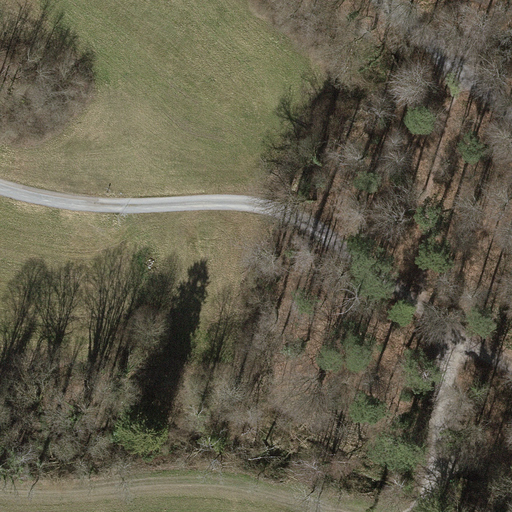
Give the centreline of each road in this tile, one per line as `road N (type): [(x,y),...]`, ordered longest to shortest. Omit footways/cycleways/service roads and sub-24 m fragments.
road 1 (track): [(511,365),(286,212),(210,203),(88,205),(0,181)]
road 2 (track): [(352,511),(283,494),(188,486),(0,496)]
road 3 (track): [(421,511),(441,466),(438,318)]
road 4 (track): [(511,114),(386,0)]
